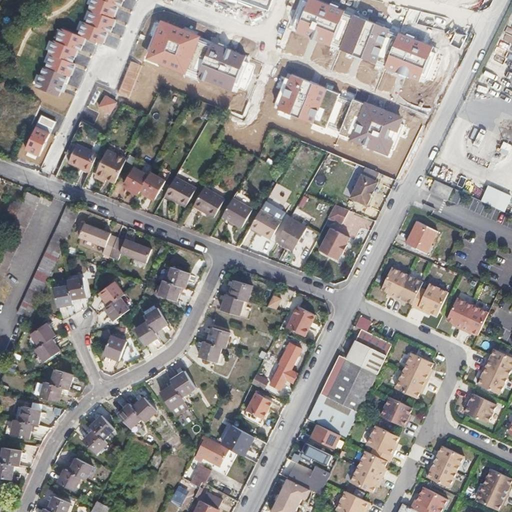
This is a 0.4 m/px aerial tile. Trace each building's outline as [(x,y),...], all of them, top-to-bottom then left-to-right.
[(123,0),(95,0),(78,34),(86,38),(101,45),(123,0)] [(435,46),(317,0),(308,0),(296,32),(420,82),(435,46)] [(232,92),(247,57),(162,21),(147,58),(232,92)] [(59,97),(86,38),(78,34),(62,28),(35,88),(59,97)] [(129,98),(142,65),(131,61),(117,94),(129,98)] [(404,118),(290,75),(278,109),(389,157),(404,118)] [(117,102),(104,95),(98,108),(110,114),(117,102)] [(39,157),(51,132),(37,126),(24,151),(39,157)] [(92,172),(100,153),(79,144),(70,162),(92,172)] [(110,181),(118,184),(119,183),(128,160),(110,152),(100,176),(110,181)] [(126,184),(129,186),(140,192),(142,190),(152,172),(156,167),(147,162),(142,171),(136,167),(126,184)] [(363,173),(352,196),(367,204),(379,181),(377,179),(380,172),(366,166),(363,173)] [(152,172),(142,190),(146,192),(156,198),(171,172),(163,168),(158,176),(152,172)] [(110,181),(100,176),(99,180),(108,184),(110,181)] [(178,177),(167,195),(186,206),(196,188),(178,177)] [(430,193),(449,201),(455,188),(436,180),(430,193)] [(127,189),(139,195),(140,192),(129,186),(127,189)] [(489,186),(483,201),(504,210),(510,195),(489,186)] [(207,187),(196,206),(216,217),(227,199),(207,187)] [(156,198),(146,192),(144,195),(155,201),(156,198)] [(236,198),(225,217),(244,228),(255,209),(236,198)] [(0,255),(0,274),(5,276),(37,204),(26,199),(0,255)] [(269,200),(265,207),(284,219),(288,212),(269,200)] [(340,204),(333,217),(346,223),(351,209),(340,204)] [(265,207),(254,227),(273,239),(284,219),(265,207)] [(293,217),(280,240),(296,250),(310,226),(293,217)] [(19,313),(30,319),(75,223),(62,218),(41,263),(19,313)] [(419,222),(408,243),(426,252),(437,231),(419,222)] [(112,254),(118,239),(110,235),(110,234),(86,225),(79,241),(112,254)] [(334,227),(323,249),(341,258),(344,251),(346,251),(350,243),(349,243),(351,235),(334,227)] [(273,250),(265,246),(269,239),(267,238),(261,246),(257,244),(254,249),(269,257),(273,250)] [(126,242),(118,239),(112,254),(146,267),(152,250),(127,241),(126,242)] [(168,281),(183,286),(186,288),(191,273),(174,267),(168,281)] [(393,268),(382,289),(389,292),(388,294),(397,298),(407,302),(407,301),(414,304),(413,305),(431,314),(432,312),(438,315),(449,292),(430,284),(427,290),(422,287),(424,282),(393,268)] [(84,277),(69,280),(73,298),(88,295),(84,277)] [(73,298),(69,280),(62,282),(62,280),(53,281),(58,305),(74,303),(73,298)] [(168,281),(165,280),(160,295),(178,301),(183,286),(168,281)] [(231,295),(245,299),(249,300),(253,285),(236,280),(231,295)] [(110,305),(121,297),(125,294),(115,281),(101,292),(110,305)] [(274,293),(267,306),(277,309),(282,297),(274,293)] [(231,295),(227,294),(223,310),(241,315),(245,299),(231,295)] [(110,305),(106,308),(115,320),(129,309),(121,297),(110,305)] [(479,334),(489,312),(458,298),(448,319),(454,322),(453,324),(463,328),(472,333),(473,331),(479,334)] [(297,306),(287,327),(306,335),(316,315),(297,306)] [(159,307),(147,315),(150,321),(156,331),(169,323),(159,307)] [(156,331),(150,321),(136,329),(146,345),(159,336),(156,331)] [(44,344),(52,338),(56,335),(47,322),(31,333),(40,346),(44,344)] [(208,342),(222,346),(226,347),(231,333),(212,327),(208,342)] [(310,419),(335,431),(343,413),(356,419),(380,370),(393,344),(361,329),(347,359),(341,356),(321,396),(310,419)] [(112,336),(105,353),(120,360),(127,342),(112,336)] [(40,346),(37,349),(45,361),(61,351),(52,338),(44,344),(40,346)] [(208,342),(205,341),(200,357),(218,362),(222,346),(208,342)] [(281,365),(271,385),(280,389),(286,379),(293,382),(298,374),(290,370),(301,350),(290,344),(279,364),(281,365)] [(501,393),(511,368),(511,355),(495,348),(493,353),(491,353),(485,364),(480,376),(482,377),(479,382),(501,393)] [(413,352),(396,387),(418,397),(421,391),(423,392),(434,369),(432,368),(435,362),(413,352)] [(52,383),(64,387),(70,389),(74,374),(57,369),(52,383)] [(187,372),(173,380),(176,384),(183,396),(196,387),(187,372)] [(397,384),(402,375),(396,372),(391,381),(397,384)] [(268,380),(257,374),(253,382),(264,388),(268,380)] [(52,383),(46,382),(42,396),(59,401),(64,387),(52,383)] [(183,396),(176,384),(162,393),(172,409),(186,401),(183,396)] [(469,404),(466,411),(489,421),(498,403),(473,391),(467,403),(469,404)] [(257,393),(248,412),(264,420),(273,402),(257,393)] [(390,395),(382,414),(407,426),(413,413),(411,413),(414,406),(390,395)] [(134,407),(144,418),(147,421),(158,410),(145,397),(134,407)] [(134,407),(131,404),(119,414),(137,434),(143,428),(138,423),(144,418),(134,407)] [(21,420),(34,423),(38,424),(41,409),(24,405),(21,420)] [(343,413),(335,431),(348,437),(356,419),(343,413)] [(103,415),(92,426),(95,429),(102,436),(104,439),(115,428),(103,415)] [(21,420),(16,419),(13,434),(30,438),(34,423),(21,420)] [(367,449),(352,480),(374,490),(377,484),(379,485),(388,466),(386,466),(389,459),(391,460),(399,442),(397,441),(400,435),(377,424),(368,443),(375,446),(372,451),(367,449)] [(225,445),(229,448),(233,449),(248,457),(252,451),(258,438),(238,427),(231,439),(230,438),(225,445)] [(102,436),(95,429),(85,440),(97,453),(108,442),(104,439),(102,436)] [(204,434),(202,438),(206,440),(205,444),(203,443),(196,456),(204,460),(205,457),(221,465),(229,448),(225,445),(222,444),(204,434)] [(332,454),(308,442),(303,451),(305,452),(303,456),(314,462),(315,457),(327,463),(332,454)] [(431,469),(429,475),(450,485),(465,454),(443,444),(440,450),(438,449),(430,468),(431,469)] [(3,462),(15,464),(20,465),(23,450),(5,447),(3,462)] [(71,471),(83,477),(87,479),(94,465),(78,457),(71,471)] [(3,462),(0,461),(0,476),(12,479),(15,464),(3,462)] [(293,468),(288,478),(303,485),(321,493),(331,472),(317,465),(311,476),(293,468)] [(196,485),(200,487),(203,482),(205,483),(212,471),(203,466),(197,478),(199,478),(196,485)] [(511,481),(511,475),(492,466),(477,498),(499,508),(503,501),(504,502),(511,485),(511,483),(511,481)] [(71,471),(66,469),(60,482),(76,490),(83,477),(71,471)] [(303,485),(288,478),(285,485),(299,492),(303,485)] [(419,491),(412,505),(425,511),(440,511),(449,497),(425,484),(421,492),(419,491)] [(284,488),(275,506),(288,511),(293,511),(302,496),(284,488)] [(347,489),(338,508),(347,511),(366,511),(371,501),(347,489)] [(194,498),(182,491),(178,501),(190,507),(194,498)] [(191,511),(216,511),(223,500),(203,491),(199,499),(197,499),(191,511)] [(49,509),(56,511),(67,511),(72,502),(55,495),(49,509)] [(223,500),(216,511),(220,511),(221,511),(221,509),(225,501),(223,500)] [(98,501),(95,506),(91,511),(107,511),(110,508),(98,501)] [(422,511),(404,502),(398,511),(422,511)]
